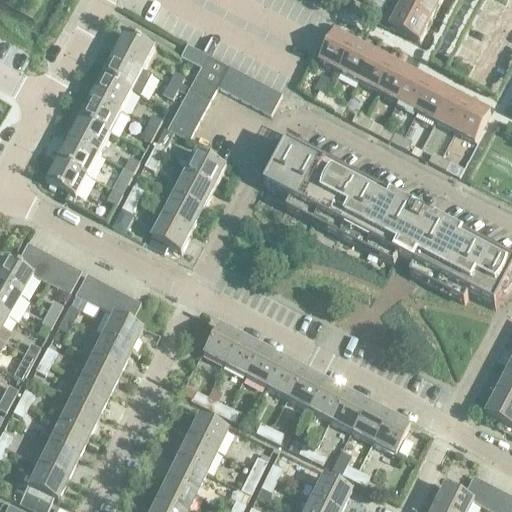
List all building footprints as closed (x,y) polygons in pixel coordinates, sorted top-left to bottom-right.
[(404,0),(399,10),(429,26),(439,6),(426,0),(404,0)] [(419,46),(429,26),(399,10),(389,31),(419,46)] [(143,74),(154,53),(125,37),(114,59),(143,74)] [(340,77),(355,47),(335,37),(319,66),(340,77)] [(359,87),(374,57),(355,47),(340,77),(359,87)] [(181,61),(201,72),(208,60),(187,49),(181,61)] [(378,97),(393,67),(374,57),(359,87),(378,97)] [(102,80),(132,95),(143,74),(114,59),(102,80)] [(208,60),(201,72),(196,81),(217,92),(228,70),(208,60)] [(397,107),(413,77),(393,67),(378,97),(397,107)] [(228,70),(217,92),(228,98),(239,76),(228,70)] [(238,103),(250,82),(239,76),(228,98),(238,103)] [(169,88),(178,93),(184,82),(175,77),(169,88)] [(413,77),(397,107),(416,117),(432,87),(413,77)] [(102,80),(91,101),(121,117),(132,95),(102,80)] [(190,92),(211,103),(217,92),(196,81),(190,92)] [(250,109),(261,87),(250,82),(238,103),(250,109)] [(259,114),(271,93),(261,87),(250,109),(259,114)] [(451,97),(432,87),(416,117),(436,127),(451,97)] [(172,104),(178,93),(169,88),(163,99),(172,104)] [(211,103),(190,92),(185,103),(205,114),(211,103)] [(270,120),(282,98),(271,93),(259,114),(270,120)] [(315,103),(324,107),(328,99),(320,95),(315,103)] [(455,137),(470,107),(451,97),(436,127),(455,137)] [(328,99),(324,107),(332,112),(336,103),(328,99)] [(80,122),(109,138),(121,117),(91,101),(80,122)] [(179,113),(199,125),(205,114),(185,103),(179,113)] [(475,147),(490,117),(470,107),(455,137),(475,147)] [(173,124),(194,135),(199,125),(179,113),(173,124)] [(352,125),(361,130),(365,121),(356,116),(352,125)] [(147,131),(156,135),(162,124),(153,119),(147,131)] [(365,121),(361,130),(369,134),(374,125),(365,121)] [(69,144),(98,159),(109,138),(80,122),(69,144)] [(194,135),(173,124),(168,135),(188,146),(194,135)] [(150,146),(156,135),(147,131),(141,141),(150,146)] [(390,145),(399,150),(404,141),(395,136),(390,145)] [(412,145),(404,141),(399,150),(408,154),(412,145)] [(69,144),(57,165),(87,181),(98,159),(69,144)] [(156,147),(150,159),(160,164),(166,152),(156,147)] [(277,165),(274,164),(272,166),(270,168),(269,171),(267,173),(266,176),(265,178),(264,181),(263,184),(267,186),(264,191),(290,205),(286,214),(394,270),(398,262),(413,270),(409,278),(464,307),(468,299),(495,313),(511,280),(511,267),(436,228),(434,231),(419,223),(420,220),(286,149),(277,165)] [(197,156),(185,178),(215,194),(226,172),(197,156)] [(438,170),(442,162),(433,157),(429,165),(438,170)] [(150,159),(144,170),(154,175),(160,164),(150,159)] [(130,160),(123,173),(133,178),(140,166),(130,160)] [(450,166),(442,162),(438,170),(446,174),(450,166)] [(75,202),(87,181),(57,165),(46,187),(75,202)] [(123,173),(112,194),(122,199),(133,178),(123,173)] [(185,178),(174,199),(203,215),(215,194),(185,178)] [(128,201),(137,206),(143,195),(134,190),(128,201)] [(116,209),(122,199),(112,194),(106,204),(116,209)] [(163,220),(192,236),(203,215),(174,199),(163,220)] [(128,201),(122,212),(132,217),(137,206),(128,201)] [(181,257),(192,236),(163,220),(152,242),(181,257)] [(26,277),(37,254),(26,248),(15,270),(26,277)] [(30,279),(36,282),(48,260),(37,254),(26,277),(30,279)] [(36,282),(47,287),(59,265),(48,260),(36,282)] [(0,268),(0,288),(19,300),(30,279),(26,277),(15,270),(3,263),(0,268)] [(59,265),(47,287),(58,293),(69,271),(59,265)] [(69,271),(58,293),(68,298),(80,276),(69,271)] [(85,306),(97,285),(86,279),(74,301),(85,306)] [(97,285),(85,306),(96,311),(107,291),(97,285)] [(0,288),(0,316),(7,321),(19,300),(0,288)] [(107,291),(96,311),(107,316),(118,296),(107,291)] [(118,296),(107,316),(111,319),(118,321),(128,301),(118,296)] [(128,301),(118,321),(131,327),(140,308),(128,301)] [(46,316),(56,321),(61,311),(52,305),(46,316)] [(63,321),(73,326),(79,315),(69,309),(63,321)] [(0,344),(5,347),(10,337),(1,331),(7,321),(0,316),(0,344)] [(50,333),(56,321),(46,316),(40,327),(50,333)] [(101,340),(131,354),(142,332),(131,327),(118,321),(111,319),(101,340)] [(67,337),(73,326),(63,321),(57,332),(67,337)] [(201,358),(223,370),(239,341),(217,329),(201,358)] [(56,335),(52,341),(65,348),(69,342),(56,335)] [(120,376),(131,354),(101,340),(91,361),(120,376)] [(223,370),(244,381),(260,352),(239,341),(223,370)] [(24,358),(34,363),(39,353),(29,348),(24,358)] [(47,351),(40,363),(50,368),(56,357),(47,351)] [(244,381),(265,392),(281,363),(260,352),(244,381)] [(28,375),(34,363),(24,358),(18,369),(28,375)] [(91,361),(80,383),(110,397),(120,376),(91,361)] [(44,379),(50,368),(40,363),(34,374),(44,379)] [(287,403),(302,374),(281,363),(265,392),(287,403)] [(287,403),(308,414),(323,385),(302,374),(287,403)] [(496,396),(511,404),(511,377),(508,375),(496,396)] [(99,419),(110,397),(80,383),(69,404),(99,419)] [(323,385),(308,414),(329,426),(344,396),(323,385)] [(1,401),(11,406),(17,395),(6,390),(1,401)] [(18,405),(28,410),(34,399),(24,394),(18,405)] [(202,411),(207,401),(195,395),(190,405),(202,411)] [(365,407),(344,396),(329,426),(350,437),(365,407)] [(511,404),(496,396),(485,418),(511,431),(511,404)] [(0,415),(4,418),(11,406),(1,401),(0,401),(0,415)] [(207,401),(202,411),(223,421),(228,411),(207,401)] [(88,440),(99,419),(69,404),(59,425),(88,440)] [(22,421),(28,410),(18,405),(12,416),(22,421)] [(371,448),(386,419),(365,407),(350,437),(371,448)] [(228,411),(223,421),(234,427),(239,416),(228,411)] [(393,459),(408,430),(386,419),(371,448),(393,459)] [(186,442),(216,457),(226,434),(197,420),(186,442)] [(48,447),(78,462),(88,440),(59,425),(48,447)] [(266,442),(271,432),(259,427),(254,437),(266,442)] [(271,432),(266,442),(278,448),(282,438),(271,432)] [(0,449),(5,452),(11,441),(1,436),(0,438),(0,449)] [(176,464),(205,478),(216,457),(186,442),(176,464)] [(309,463),(314,453),(292,442),(292,443),(292,442),(287,452),(309,463)] [(38,468),(67,483),(78,462),(48,447),(38,468)] [(314,453),(309,463),(321,469),(326,459),(314,453)] [(250,473),(260,478),(268,461),(261,457),(258,462),(256,461),(250,473)] [(195,499),(205,478),(176,464),(165,485),(195,499)] [(56,505),(67,483),(38,468),(27,490),(56,505)] [(265,481),(275,486),(281,474),(271,469),(265,481)] [(352,484),(357,474),(346,469),(341,478),(352,484)] [(250,499),(260,478),(250,473),(240,494),(250,499)] [(357,474),(352,484),(364,490),(368,480),(357,474)] [(270,496),(275,486),(265,481),(260,491),(270,496)] [(310,503),(328,511),(341,511),(350,495),(321,481),(310,503)] [(462,500),(471,507),(474,508),(484,487),(472,481),(462,500)] [(155,506),(166,511),(188,511),(195,499),(165,485),(155,506)] [(474,508),(480,511),(485,511),(495,492),(484,487),(474,508)] [(431,511),(468,511),(471,507),(462,500),(442,490),(431,511)] [(499,511),(506,498),(495,492),(485,511),(499,511)] [(234,504),(230,511),(243,511),(245,509),(250,499),(240,494),(239,493),(233,504),(234,504)] [(511,501),(506,498),(499,511),(511,511),(511,501)] [(328,511),(310,503),(305,511),(328,511)]
